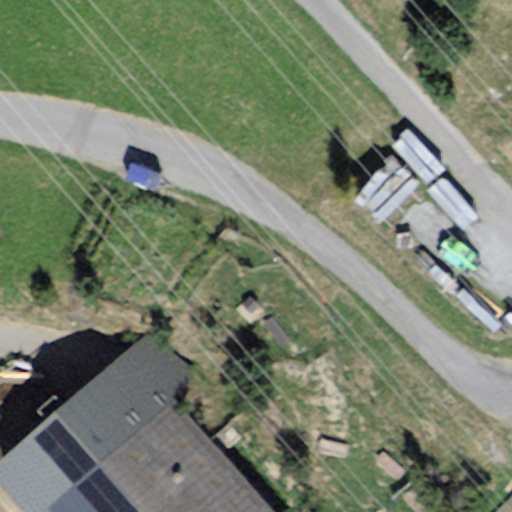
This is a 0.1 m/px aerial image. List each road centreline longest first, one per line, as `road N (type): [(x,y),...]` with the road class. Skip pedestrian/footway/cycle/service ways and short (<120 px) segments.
road 1 (unclassified): [(511,388),(486,381),(262,198),(99,128),(0,114)]
road 2 (unclassified): [(299,0),(511,237)]
